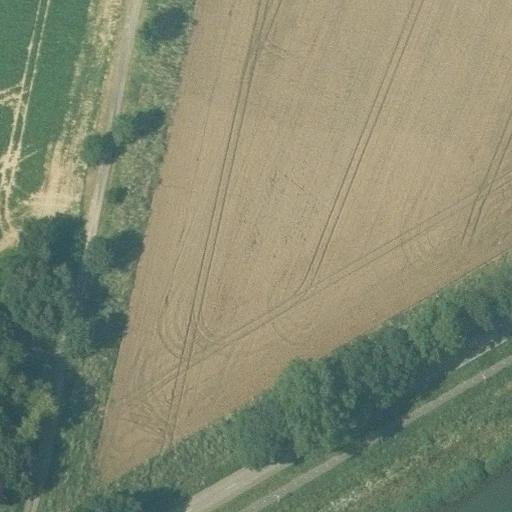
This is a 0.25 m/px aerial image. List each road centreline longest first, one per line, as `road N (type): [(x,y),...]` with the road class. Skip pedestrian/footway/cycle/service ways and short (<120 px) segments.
road 1 (unclassified): [(30,511),(137,0)]
road 2 (secondary): [(188,511),(511,324)]
